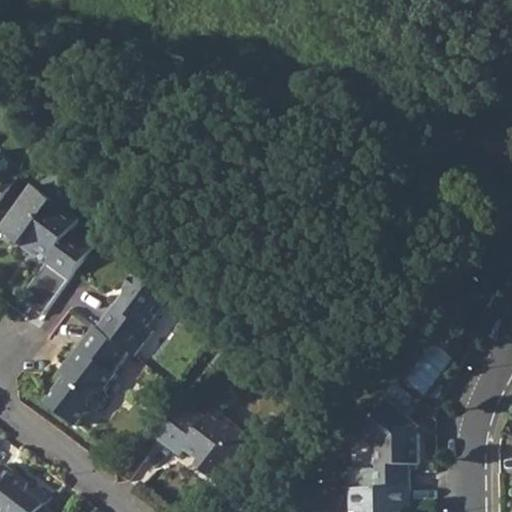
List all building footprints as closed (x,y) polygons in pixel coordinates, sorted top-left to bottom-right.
[(0,210),(22,181),(0,165),(0,210)] [(46,316),(72,282),(97,248),(75,231),(83,221),(36,186),(4,231),(26,247),(30,241),(40,249),(53,259),(23,299),(46,316)] [(36,254),(40,249),(30,241),(26,247),(36,254)] [(152,328),(174,299),(140,274),(128,290),(129,296),(121,307),(118,304),(100,328),(133,353),(138,357),(157,332),(152,328)] [(490,308),(497,295),(488,290),(481,304),(490,308)] [(105,411),(111,403),(110,398),(106,393),(120,375),(117,373),(133,353),(100,328),(97,326),(65,369),(71,373),(49,403),(80,427),(94,409),(100,413),(105,411)] [(413,488),(412,465),(423,465),(422,427),(392,401),(362,435),(378,447),(381,488),(413,488)] [(209,473),(231,490),(264,446),(218,411),(210,421),(188,405),(163,439),(185,456),(190,450),(203,459),(213,467),(209,473)] [(198,465),(209,473),(213,467),(203,459),(198,465)] [(53,511),(47,507),(54,498),(42,488),(36,496),(31,492),(31,482),(7,465),(0,474),(0,511),(53,511)] [(413,508),(413,488),(381,488),(354,488),(354,511),(361,511),(360,511),(404,511),(405,508),(413,508)]
